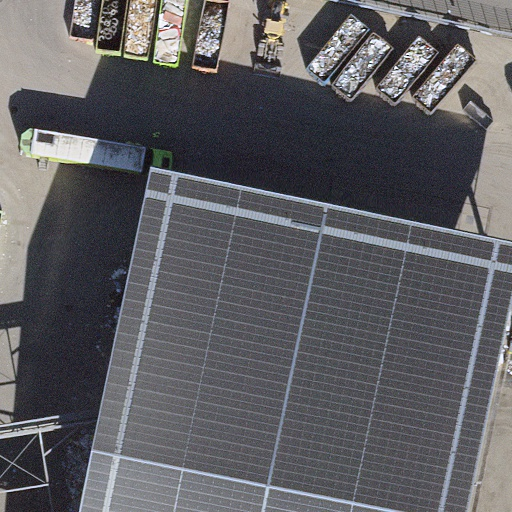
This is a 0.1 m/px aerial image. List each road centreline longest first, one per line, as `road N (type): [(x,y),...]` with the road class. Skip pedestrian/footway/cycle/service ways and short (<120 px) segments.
road 1 (unknown): [(267,0),(225,219),(218,340),(234,401)]
road 2 (unknown): [(234,401),(291,440),(511,493)]
road 3 (unknown): [(0,372),(147,403),(234,401)]
